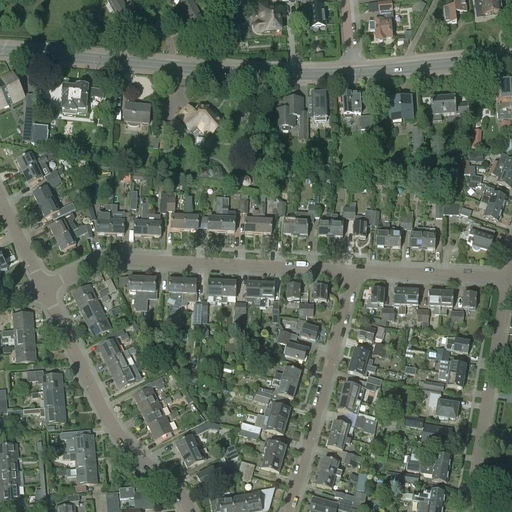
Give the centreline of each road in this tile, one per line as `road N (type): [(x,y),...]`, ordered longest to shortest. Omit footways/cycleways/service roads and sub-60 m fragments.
road 1 (residential): [(43,289),(108,259),(356,271)]
road 2 (residential): [(190,511),(106,418),(43,289)]
road 3 (residential): [(290,511),(356,271)]
road 4 (secondary): [(351,71),(172,66)]
road 5 (secondary): [(172,66),(0,53)]
road 6 (residential): [(481,438),(507,278)]
road 7 (secondary): [(511,60),(351,71)]
road 8 (residential): [(507,278),(356,271)]
